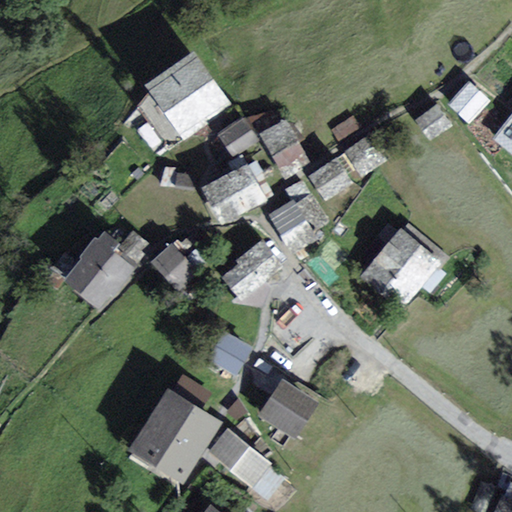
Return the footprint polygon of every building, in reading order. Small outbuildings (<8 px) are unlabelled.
[(234,105),(198,47),(146,78),(181,138),(234,105)] [(492,98),(473,81),(452,100),(471,119),(492,98)] [(453,123),(439,102),(412,119),(425,140),(453,123)] [(262,140),(244,110),(218,127),(234,157),(262,140)] [(511,114),(495,137),(511,150),(511,114)] [(290,118),(265,131),(289,174),(313,160),(290,118)] [(379,128),(346,149),(364,176),(398,155),(379,128)] [(339,156),(313,174),(332,199),(358,180),(339,156)] [(269,196),(251,161),(204,183),(221,217),(269,196)] [(298,198),(273,212),(292,249),(319,237),(298,198)] [(442,259),(398,224),(357,274),(401,309),(442,259)] [(138,266),(101,233),(60,273),(98,308),(138,266)] [(256,344),(231,332),(214,362),(241,374),(256,344)] [(320,399),(285,376),(262,413),(297,435),(320,399)] [(188,480),(227,417),(175,385),(136,448),(188,480)] [(284,459),(237,427),(217,458),(264,489),(284,459)] [(511,511),(511,496),(503,493),(496,511),(511,511)] [(232,511),(218,500),(208,511),(232,511)]
